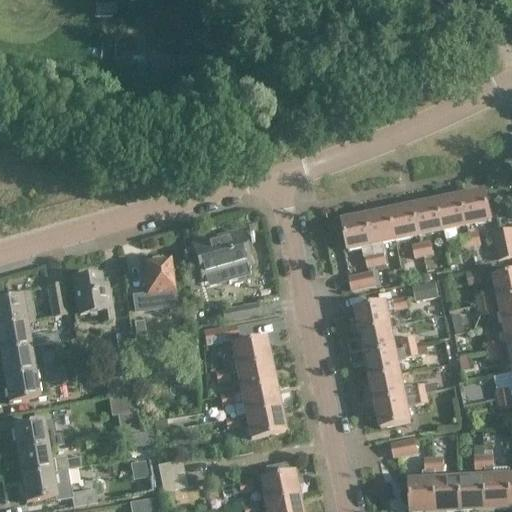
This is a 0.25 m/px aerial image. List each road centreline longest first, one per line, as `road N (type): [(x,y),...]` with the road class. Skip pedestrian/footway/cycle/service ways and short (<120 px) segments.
road 1 (track): [(148,0),(154,27),(175,42),(441,56),(511,68)]
road 2 (residential): [(350,511),(277,177)]
road 3 (residential): [(0,253),(277,177)]
road 4 (residential): [(277,177),(511,81)]
